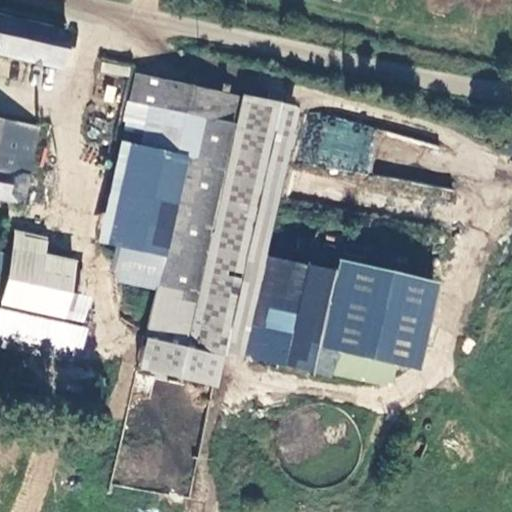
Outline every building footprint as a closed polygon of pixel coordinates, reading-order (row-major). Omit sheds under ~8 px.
[(60,36),(0,21),(0,57),(52,71),(60,36)] [(101,71),(128,78),(131,66),(103,59),(101,71)] [(156,98),(193,105),(185,147),(133,137),(114,240),(164,249),(149,332),(226,346),(271,94),(235,88),(132,70),(127,93),(145,96),(156,98)] [(156,98),(145,96),(142,110),(153,112),(156,98)] [(0,199),(21,204),(36,128),(0,121),(0,199)] [(367,168),(367,158),(369,158),(371,132),(319,128),(316,164),(367,168)] [(91,266),(0,250),(0,251),(0,310),(2,311),(0,321),(0,345),(115,366),(121,333),(80,326),(91,266)] [(336,270),(272,255),(255,325),(322,341),(321,347),(418,370),(439,281),(339,258),(336,270)] [(70,391),(85,384),(79,370),(64,376),(70,391)] [(302,397),(272,460),(327,485),(356,422),(302,397)]
